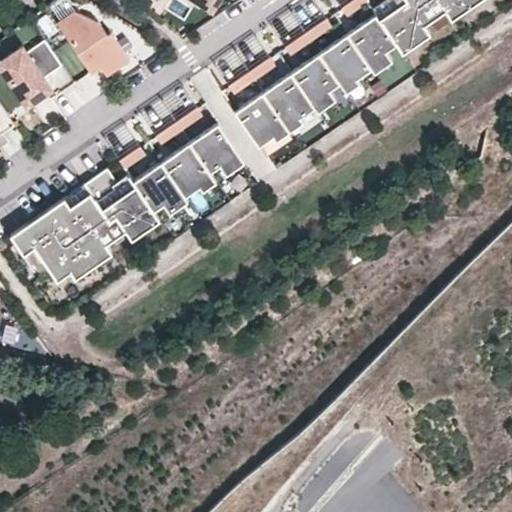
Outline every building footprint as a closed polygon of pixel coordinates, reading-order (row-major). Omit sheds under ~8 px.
[(323,11),(315,0),(294,0),(288,4),(303,25),(323,11)] [(391,0),(369,0),(370,0),(373,5),(377,11),(391,0)] [(391,0),(377,11),(395,36),(405,50),(439,26),(433,17),(453,3),(459,11),(474,0),(391,0)] [(303,25),(288,4),(268,19),(283,40),(303,25)] [(385,43),(395,36),(377,11),(373,5),(345,25),(370,60),(373,65),(391,52),(385,43)] [(56,19),(89,66),(98,60),(104,69),(128,53),(110,27),(106,30),(97,16),(73,7),(56,19)] [(329,18),(323,11),(303,25),(309,33),(329,18)] [(288,48),(309,33),(303,25),(283,40),(288,48)] [(355,70),(370,60),(345,25),(317,45),(338,75),(342,80),(355,70)] [(267,51),(252,30),(232,44),(247,65),(267,51)] [(43,73),(61,60),(43,35),(25,47),(21,42),(0,56),(0,63),(26,100),(50,83),(43,73)] [(247,65),(232,44),(211,59),(226,80),(247,65)] [(338,75),(317,45),(289,65),(313,100),(317,104),(335,91),(328,82),(338,75)] [(252,73),(272,59),(267,51),(247,65),(252,73)] [(232,88),(252,73),(247,65),(226,80),(232,88)] [(313,100),(289,65),(260,85),(284,121),(299,110),(313,100)] [(345,85),(358,75),(355,70),(342,80),(345,85)] [(196,102),(181,80),(160,94),(175,116),(196,102)] [(269,131),(284,121),(260,85),(231,106),(255,141),(269,131)] [(175,116),(160,94),(139,109),(155,130),(175,116)] [(14,120),(0,100),(0,141),(7,137),(1,129),(14,120)] [(181,124),(201,109),(196,102),(175,116),(181,124)] [(288,126),(303,114),(299,110),(284,121),(288,126)] [(160,139),(181,124),(175,116),(155,130),(160,139)] [(243,155),(215,117),(188,135),(210,166),(219,160),(225,168),(243,155)] [(140,142),(124,119),(104,134),(119,156),(140,142)] [(284,121),(269,131),(272,136),(288,126),(284,121)] [(210,166),(188,135),(160,155),(185,191),(200,180),(213,171),(210,166)] [(125,164),(145,149),(140,142),(119,156),(125,164)] [(185,191),(160,155),(132,174),(137,181),(154,205),(164,199),(170,208),(189,195),(185,191)] [(116,175),(108,164),(92,175),(98,184),(99,186),(111,177),(116,175)] [(129,169),(113,180),(121,191),(137,181),(132,174),(129,169)] [(203,184),(216,175),(213,171),(200,180),(203,184)] [(98,184),(92,175),(85,179),(91,188),(96,195),(102,190),(99,186),(98,184)] [(154,205),(137,181),(121,191),(113,180),(111,177),(99,186),(102,190),(96,195),(91,188),(71,202),(65,193),(11,231),(24,249),(34,243),(46,259),(59,250),(71,267),(75,274),(113,248),(107,239),(126,226),(132,234),(161,215),(154,205)] [(91,188),(85,179),(65,193),(71,202),(91,188)] [(46,259),(34,243),(24,249),(36,267),(46,259)] [(71,267),(59,250),(46,259),(58,276),(71,267)] [(5,323),(2,339),(21,343),(25,328),(5,323)]
